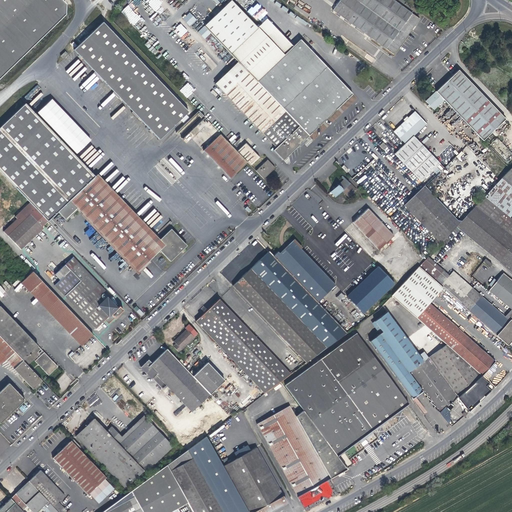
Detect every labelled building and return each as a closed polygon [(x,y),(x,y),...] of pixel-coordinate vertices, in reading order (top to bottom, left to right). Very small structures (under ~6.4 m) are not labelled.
[(62,0),(0,0),(0,79),(66,15),(65,2),(62,0)] [(238,61),(247,71),(308,135),(323,122),(352,94),(300,39),(293,46),(267,19),(257,27),(231,0),(204,26),(238,61)] [(392,0),(340,0),(333,10),(394,54),(413,27),(419,19),(392,0)] [(257,2),(248,12),(252,16),(261,6),(257,2)] [(121,11),(132,25),(140,19),(129,5),(121,11)] [(262,8),(255,17),(260,21),(267,12),(262,8)] [(183,19),(190,26),(197,20),(190,12),(183,19)] [(73,50),(159,139),(188,111),(102,22),(73,50)] [(181,23),(174,30),(180,37),(188,31),(181,23)] [(247,71),(238,61),(215,83),(224,93),(247,71)] [(505,119),(458,70),(447,81),(436,92),(444,100),(483,140),(505,119)] [(283,159),(308,135),(247,71),(224,93),(276,148),(274,150),(283,159)] [(188,83),(180,90),(187,98),(195,90),(188,83)] [(434,109),(444,100),(436,92),(426,101),(434,109)] [(53,98),(38,112),(77,154),(91,140),(53,98)] [(70,200),(92,179),(95,176),(26,104),(0,127),(0,172),(30,203),(47,222),(58,211),(70,200)] [(394,132),(405,143),(411,138),(426,123),(415,112),(407,119),(394,132)] [(203,150),(230,178),(239,169),(247,162),(220,134),(203,150)] [(419,146),(411,138),(405,143),(394,154),(421,181),(436,167),(437,168),(440,164),(421,144),(419,146)] [(511,151),(497,138),(490,146),(507,161),(511,154),(511,151)] [(251,165),(259,157),(245,143),(237,151),(251,165)] [(256,171),(263,178),(274,167),(267,160),(256,171)] [(511,166),(502,178),(511,186),(511,166)] [(97,174),(95,176),(92,179),(154,244),(160,239),(97,174)] [(342,190),(343,191),(350,184),(342,176),(341,177),(343,179),(341,181),(337,185),(342,190)] [(484,196),(510,217),(511,215),(511,186),(502,178),(484,196)] [(92,179),(70,200),(78,209),(137,271),(159,250),(165,244),(160,239),(154,244),(92,179)] [(350,184),(343,191),(348,197),(356,190),(350,184)] [(335,197),(342,190),(337,185),(330,191),(335,197)] [(403,205),(436,239),(440,243),(456,226),(459,222),(423,185),(415,194),(403,205)] [(511,219),(510,217),(484,196),(459,222),(456,226),(490,254),(511,272),(511,219)] [(78,209),(70,200),(58,211),(66,220),(78,209)] [(41,227),(47,222),(30,203),(15,218),(17,220),(3,232),(20,250),(43,229),(41,227)] [(353,222),(379,249),(393,236),(367,208),(353,222)] [(85,232),(89,237),(95,232),(91,227),(85,232)] [(165,244),(159,250),(170,261),(183,248),(186,245),(176,235),(171,229),(162,237),(160,239),(165,244)] [(417,247),(423,252),(432,243),(426,238),(417,247)] [(436,239),(432,243),(423,252),(427,257),(427,256),(440,243),(436,239)] [(277,251),(273,256),(317,302),(335,284),(313,261),(300,248),(294,241),(289,245),(280,254),(277,251)] [(347,332),(317,302),(273,256),(269,251),(252,267),(233,285),(306,362),(347,332)] [(419,266),(434,280),(442,270),(427,256),(427,257),(419,266)] [(60,279),(54,285),(95,328),(104,319),(107,317),(117,307),(106,296),(103,299),(98,294),(103,289),(72,257),(55,274),(60,279)] [(492,263),(486,259),(483,262),(489,267),(492,263)] [(347,296),(364,314),(396,284),(379,266),(347,296)] [(392,295),(416,317),(429,302),(442,288),(434,280),(419,266),(392,295)] [(498,335),(511,320),(501,311),(500,312),(453,271),(449,276),(442,270),(434,280),(442,288),(462,304),(481,321),(498,335)] [(20,282),(81,345),(93,334),(32,271),(20,282)] [(489,290),(493,294),(507,305),(511,309),(511,279),(504,273),(497,280),(492,287),(489,290)] [(488,284),(492,287),(497,280),(494,278),(488,284)] [(505,307),(507,305),(493,294),(491,296),(505,307)] [(195,321),(264,393),(291,373),(219,298),(209,308),(195,321)] [(429,302),(416,317),(446,344),(481,375),(494,361),(429,302)] [(477,325),(481,321),(462,304),(458,309),(477,325)] [(0,336),(14,351),(23,360),(38,346),(0,305),(0,336)] [(119,305),(117,307),(107,317),(111,321),(123,309),(119,305)] [(505,307),(501,311),(511,320),(511,309),(507,305),(505,307)] [(72,309),(70,310),(80,320),(81,318),(72,309)] [(408,371),(428,356),(424,350),(419,354),(387,311),(372,322),(379,333),(369,340),(412,398),(422,390),(408,371)] [(511,320),(498,335),(502,339),(508,344),(511,339),(511,320)] [(185,327),(186,329),(194,337),(198,333),(189,324),(185,327)] [(178,352),(194,337),(186,329),(180,335),(174,341),(175,343),(173,345),(178,352)] [(285,385),(304,410),(337,455),(358,440),(359,441),(364,438),(372,432),(371,430),(408,403),(356,332),(285,385)] [(0,364),(5,360),(14,351),(0,336),(0,364)] [(507,345),(508,344),(502,339),(499,342),(505,347),(507,345)] [(446,344),(428,356),(457,395),(458,396),(466,389),(473,382),(481,375),(446,344)] [(38,346),(23,360),(27,365),(38,355),(36,353),(41,349),(38,346)] [(156,374),(166,385),(191,411),(210,394),(193,376),(167,348),(151,363),(150,364),(158,373),(156,374)] [(5,360),(14,369),(23,360),(14,351),(5,360)] [(48,375),(57,366),(51,359),(44,352),(35,361),(48,375)] [(457,395),(428,356),(408,371),(422,390),(427,395),(426,396),(430,400),(430,401),(434,405),(433,406),(439,412),(440,411),(445,405),(446,406),(449,403),(457,395)] [(27,365),(23,360),(14,369),(33,389),(42,380),(27,365)] [(141,366),(144,369),(150,364),(151,363),(148,360),(145,363),(141,366)] [(203,366),(193,376),(210,394),(224,380),(207,362),(203,366)] [(152,378),(156,374),(158,373),(150,364),(144,369),(152,378)] [(166,385),(156,374),(152,378),(162,388),(166,385)] [(475,384),(473,382),(466,389),(468,390),(472,387),(475,384)] [(0,390),(0,422),(13,410),(24,399),(8,383),(0,390)] [(417,397),(414,399),(421,409),(423,408),(417,397)] [(447,406),(439,413),(449,423),(453,419),(451,418),(461,408),(459,406),(462,403),(458,399),(451,404),(454,407),(450,410),(447,406)] [(314,486),(330,478),(295,416),(289,405),(256,423),(297,496),(314,486)] [(347,468),(337,455),(304,410),(295,416),(330,478),(347,468)] [(140,424),(146,418),(143,415),(137,421),(140,424)] [(125,487),(143,469),(119,444),(106,431),(94,418),(86,426),(75,436),(125,487)] [(140,424),(136,427),(124,439),(119,444),(143,469),(145,472),(173,446),(146,418),(140,424)] [(136,427),(134,424),(121,436),(124,439),(136,427)] [(119,444),(124,439),(121,436),(111,426),(106,431),(119,444)] [(206,435),(166,464),(188,501),(193,511),(229,511),(222,497),(236,489),(223,465),(206,435)] [(73,438),(71,440),(79,448),(81,447),(73,438)] [(87,494),(89,493),(104,478),(106,476),(79,448),(71,440),(63,447),(52,457),(87,494)] [(249,511),(248,511),(267,511),(271,510),(286,501),(256,447),(223,465),(236,489),(249,511)] [(171,511),(176,507),(188,501),(166,464),(131,490),(144,511),(170,511),(171,511)] [(35,474),(29,480),(48,501),(49,502),(54,507),(58,511),(64,511),(66,510),(58,501),(64,495),(40,470),(35,474)] [(109,483),(104,478),(89,493),(94,498),(109,483)] [(15,493),(27,505),(33,511),(36,511),(48,501),(29,480),(22,487),(15,493)] [(222,497),(229,511),(248,511),(249,511),(236,489),(222,497)] [(144,511),(131,490),(100,511),(144,511)] [(27,505),(15,493),(10,498),(15,502),(22,510),(27,505)] [(0,511),(4,511),(15,502),(10,498),(4,503),(0,507),(0,511)] [(193,511),(188,501),(176,507),(178,511),(193,511)] [(15,502),(4,511),(23,511),(22,510),(15,502)] [(50,511),(54,507),(49,502),(45,506),(50,511)]
